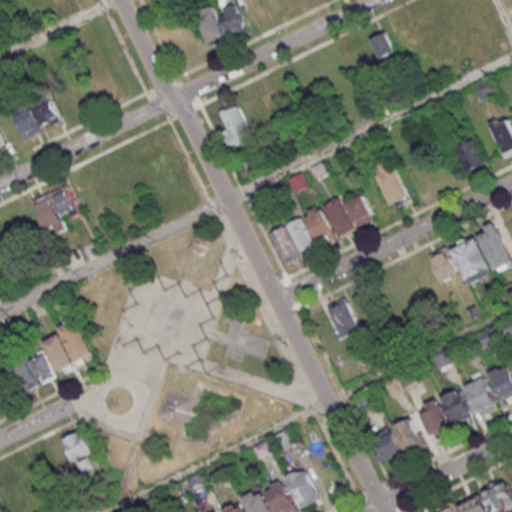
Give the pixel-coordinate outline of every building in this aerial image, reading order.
[(249,27),(238,3),(221,11),(232,35),(249,27)] [(211,43),(228,35),(214,6),(198,13),(211,43)] [(382,60),(398,53),(388,32),(373,38),(382,60)] [(103,100),(119,92),(106,65),(90,73),(103,100)] [(482,100),(499,91),(491,77),(474,86),(482,100)] [(284,106),(275,84),(258,92),(266,113),(284,106)] [(250,122),(265,115),(255,94),(240,101),(250,122)] [(64,117),(49,98),(36,108),(50,127),(64,117)] [(236,103),(247,125),(231,132),(221,111),(236,103)] [(44,132),(34,108),(17,114),(26,138),(44,132)] [(495,126),(510,118),(511,121),(511,156),(510,157),(495,126)] [(458,148),(476,139),(487,162),(469,171),(458,148)] [(380,174),(381,174),(379,169),(383,167),(381,165),(393,159),(412,195),(395,204),(380,174)] [(290,179),(296,192),(311,185),(305,172),(290,179)] [(83,211),(69,184),(55,191),(68,218),(83,211)] [(60,231),(67,229),(54,193),(36,199),(47,229),(58,225),(60,231)] [(348,202),(365,194),(377,218),(360,226),(348,202)] [(326,205),(342,197),(357,228),(341,235),(326,205)] [(308,215),(324,207),(339,237),(323,245),(308,215)] [(289,224),(305,217),(320,247),(304,255),(289,224)] [(272,233),(288,225),(303,255),(287,263),(272,233)] [(453,249),(478,236),(496,273),(471,285),(453,249)] [(462,274),(448,245),(431,253),(445,282),(462,274)] [(347,337),(364,328),(348,297),(331,306),(347,337)] [(81,366),(80,364),(97,356),(79,318),(62,326),(65,333),(47,342),(63,374),(81,366)] [(503,340),(496,325),(479,332),(485,347),(503,340)] [(48,349),(13,363),(24,392),(44,384),(43,383),(59,377),(48,349)] [(511,362),(494,371),(507,403),(511,401),(511,362)] [(480,415),(500,407),(487,372),(467,380),(480,415)] [(388,383),(395,395),(403,390),(396,378),(388,383)] [(444,396),(457,424),(469,418),(466,414),(473,410),(465,392),(461,394),(459,389),(444,396)] [(423,414),(434,435),(455,424),(445,403),(442,405),(439,398),(428,403),(431,410),(423,414)] [(409,453),(428,446),(416,416),(397,424),(409,453)] [(282,451),(297,444),(289,429),(275,436),(282,451)] [(405,452),(395,430),(373,439),(383,461),(405,452)] [(76,460),(81,474),(99,467),(85,431),(52,443),(60,465),(76,460)] [(275,451),(269,439),(255,446),(262,459),(275,451)] [(289,476),(304,507),(321,499),(308,472),(301,475),(300,471),(289,476)] [(286,482),(299,509),(292,511),(279,511),(269,491),(275,487),(273,484),(283,479),(284,483),(286,482)] [(485,493),(498,511),(500,511),(511,504),(511,488),(505,479),(485,493)] [(245,496),(252,511),(273,511),(264,492),(257,495),(256,491),(245,496)]
